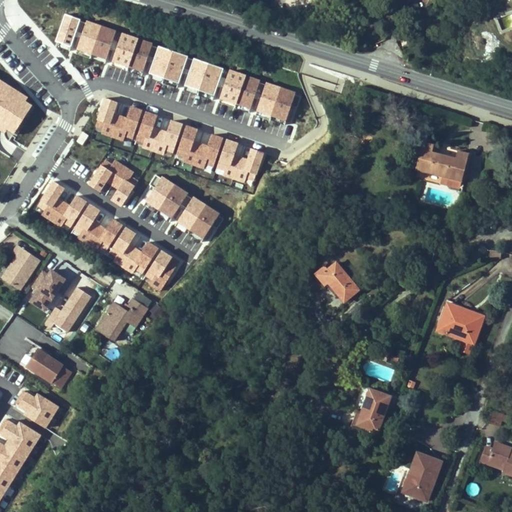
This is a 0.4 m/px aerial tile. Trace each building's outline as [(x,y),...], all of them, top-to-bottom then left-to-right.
[(10,53),(1,62),(12,73),(9,77),(32,100),(44,88),(10,53)] [(0,102),(4,96),(11,91),(7,86),(0,81),(0,102)] [(46,116),(57,104),(44,91),(33,103),(46,116)] [(129,117),(114,111),(117,104),(107,99),(95,128),(131,142),(143,112),(133,108),(129,117)] [(137,143),(144,146),(149,134),(152,135),(159,118),(149,114),(137,143)] [(175,122),(161,151),(170,156),(184,127),(175,122)] [(176,160),(255,180),(263,152),(251,149),(249,158),(235,154),(238,144),(224,140),(224,139),(212,136),(209,145),(194,140),(197,130),(185,127),(176,160)] [(423,142),(416,169),(442,176),(462,181),(469,154),(458,151),(456,158),(432,152),(434,145),(423,142)] [(78,178),(87,167),(81,162),(71,173),(78,178)] [(103,188),(111,172),(100,167),(92,183),(103,188)] [(117,193),(124,174),(114,170),(107,189),(117,193)] [(462,181),(442,176),(441,183),(460,188),(462,181)] [(157,177),(140,206),(205,242),(221,213),(157,177)] [(122,206),(133,187),(124,181),(112,200),(122,206)] [(95,222),(102,210),(77,196),(71,206),(60,199),(65,190),(52,182),(35,211),(97,247),(107,229),(95,222)] [(106,261),(163,287),(170,271),(172,272),(178,259),(158,250),(159,248),(147,243),(144,250),(129,243),(134,232),(123,227),(124,226),(111,220),(102,239),(114,244),(106,261)] [(2,277),(21,289),(40,260),(18,245),(13,252),(17,255),(19,256),(10,270),(8,268),(2,277)] [(8,268),(10,270),(19,256),(17,255),(8,268)] [(329,272),(324,275),(329,281),(345,301),(359,290),(338,264),(329,272)] [(35,291),(28,303),(46,313),(66,281),(43,267),(30,288),(35,291)] [(317,273),(325,284),(329,281),(324,275),(329,272),(324,267),(317,273)] [(68,336),(92,297),(76,287),(60,312),(54,309),(46,322),(68,336)] [(138,292),(133,299),(147,307),(152,301),(138,292)] [(113,343),(126,323),(133,328),(140,317),(146,308),(133,300),(130,304),(128,308),(130,309),(128,312),(126,311),(107,339),(113,343)] [(107,339),(126,311),(113,303),(95,331),(107,339)] [(448,303),(438,330),(464,340),(473,343),(483,319),(458,310),(459,307),(448,303)] [(146,312),(152,320),(163,312),(157,304),(146,312)] [(140,317),(133,328),(140,332),(147,321),(140,317)] [(473,343),(464,340),(460,350),(469,354),(473,343)] [(27,365),(61,387),(71,371),(48,356),(37,349),(27,365)] [(414,356),(409,355),(404,370),(408,371),(414,356)] [(59,409),(25,387),(12,407),(46,429),(59,409)] [(362,412),(358,425),(364,427),(378,432),(392,396),(371,388),(362,412)] [(352,426),(363,430),(364,427),(358,425),(362,412),(358,410),(352,426)] [(503,414),(490,411),(487,422),(487,423),(499,427),(503,414)] [(0,509),(39,434),(5,417),(0,426),(0,509)] [(486,446),(480,461),(488,464),(490,461),(505,466),(504,470),(503,472),(511,475),(511,447),(496,441),(493,449),(486,446)] [(412,470),(414,470),(406,492),(427,500),(441,461),(419,453),(412,470)] [(505,466),(490,461),(488,464),(504,470),(505,466)]
